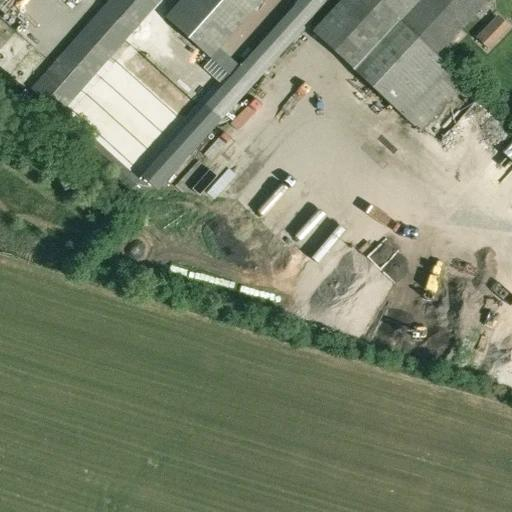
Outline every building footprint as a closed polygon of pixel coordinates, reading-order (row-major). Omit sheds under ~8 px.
[(159,0),(109,0),(32,88),(60,113),(159,0)] [(181,0),(166,18),(210,57),(260,0),(181,0)] [(474,11),(461,0),(415,0),(398,19),(433,53),(474,11)] [(462,0),(474,11),(483,0),(462,0)] [(510,26),(497,14),(475,37),(489,49),(510,26)] [(433,53),(398,19),(351,68),(418,130),(464,82),(433,53)] [(143,42),(153,51),(165,38),(155,29),(143,42)] [(277,56),(260,40),(141,174),(143,176),(158,190),(277,56)] [(235,145),(258,119),(250,111),(227,137),(235,145)] [(131,189),(139,180),(65,113),(57,123),(59,126),(54,131),(62,138),(68,133),(131,189)] [(143,176),(139,180),(130,190),(137,190),(142,189),(158,190),(143,176)] [(384,211),(370,227),(378,235),(369,246),(378,254),(391,238),(381,229),(391,217),(384,211)]
